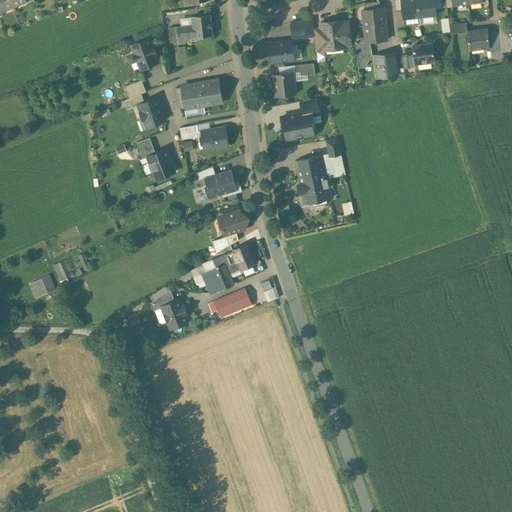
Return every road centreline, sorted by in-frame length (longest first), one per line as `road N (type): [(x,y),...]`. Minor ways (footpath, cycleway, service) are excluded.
road 1 (residential): [(282,268),(262,197),(239,26)]
road 2 (unclassified): [(368,511),(320,374)]
